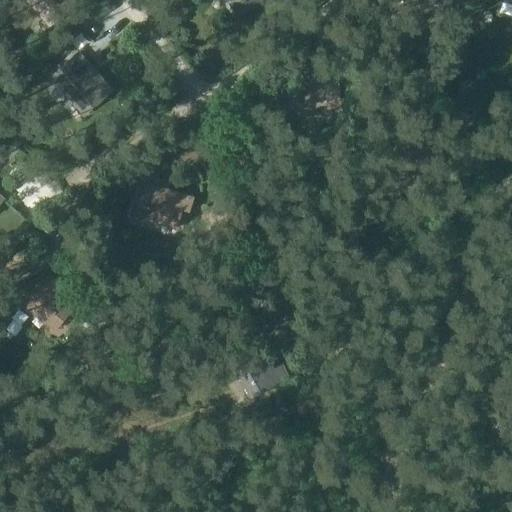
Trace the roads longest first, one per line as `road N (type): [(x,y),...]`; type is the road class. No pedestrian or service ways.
road 1 (track): [(302,326),(272,232),(209,87),(318,0)]
road 2 (unknown): [(390,511),(387,443),(457,324),(462,224)]
